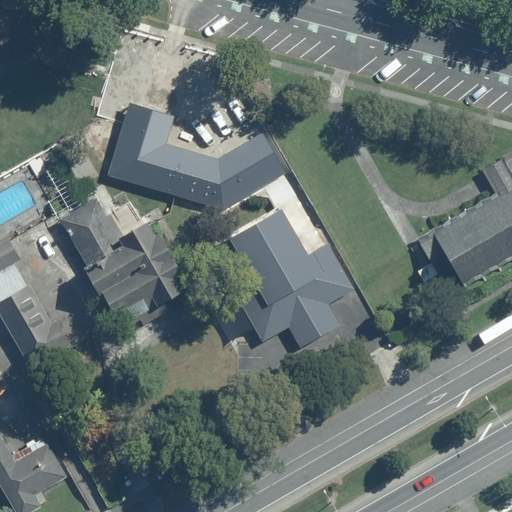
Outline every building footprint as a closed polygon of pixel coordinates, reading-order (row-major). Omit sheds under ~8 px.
[(276,132),(357,270),(407,240),(326,103),(276,132)] [(173,117),(130,104),(108,174),(225,209),(288,171),(264,132),(218,160),(165,145),(173,117)] [(511,165),(506,155),(483,168),(489,180),(498,196),(416,241),(430,268),(446,259),(461,286),(511,257),(511,165)] [(86,208),(63,219),(100,292),(105,290),(116,311),(128,304),(134,316),(192,287),(173,248),(178,246),(168,225),(155,231),(149,219),(121,233),(100,191),(83,200),(86,208)] [(266,342),(291,327),(303,346),(340,323),(328,304),(355,286),(318,229),(301,240),(279,206),(232,237),(257,276),(233,291),(266,342)] [(9,237),(0,242),(0,313),(31,367),(74,343),(60,319),(51,325),(13,260),(19,256),(9,237)] [(0,427),(0,482),(17,511),(28,511),(48,500),(43,491),(69,476),(50,443),(20,461),(0,427)]
